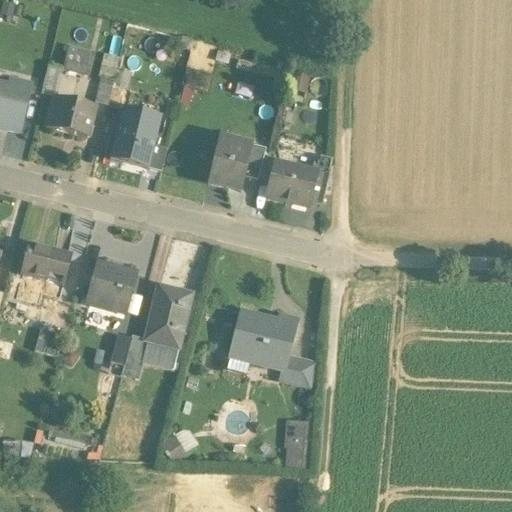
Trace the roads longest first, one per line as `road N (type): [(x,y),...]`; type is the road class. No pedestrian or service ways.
road 1 (residential): [(342,260),(0,179)]
road 2 (track): [(342,260),(354,0)]
road 3 (track): [(318,511),(342,260)]
road 4 (track): [(511,269),(342,260)]
